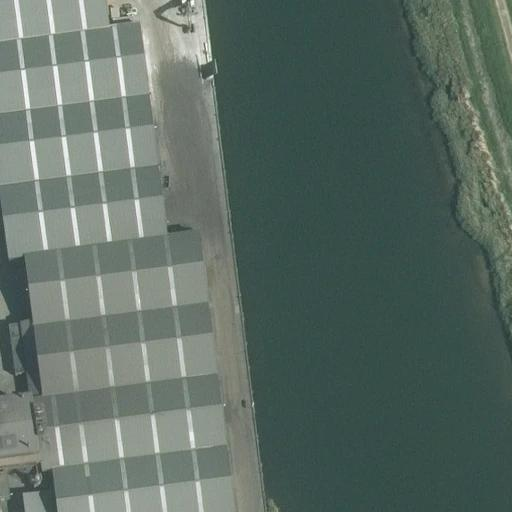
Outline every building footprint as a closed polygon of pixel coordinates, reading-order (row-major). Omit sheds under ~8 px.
[(159,168),(3,188),(12,260),(26,258),(58,511),(236,511),(201,236),(168,240),(159,168)] [(27,375),(22,326),(10,327),(16,376),(27,375)] [(0,414),(0,472),(40,467),(33,410),(0,414)] [(0,501),(11,500),(9,476),(0,476),(0,501)] [(23,498),(25,511),(54,511),(52,494),(23,498)]
